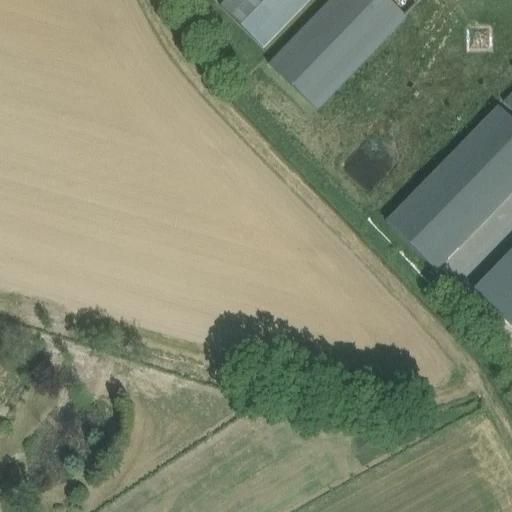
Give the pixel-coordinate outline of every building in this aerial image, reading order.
[(312,0),(227,0),(220,8),(264,50),(312,0)] [(338,0),(269,72),(315,116),(404,24),(378,0),(338,0)] [(511,121),(499,109),(420,191),(470,239),(511,195),(511,121)] [(420,191),(389,224),(438,271),(470,239),(420,191)] [(511,258),(510,256),(475,292),(511,327),(511,258)]
